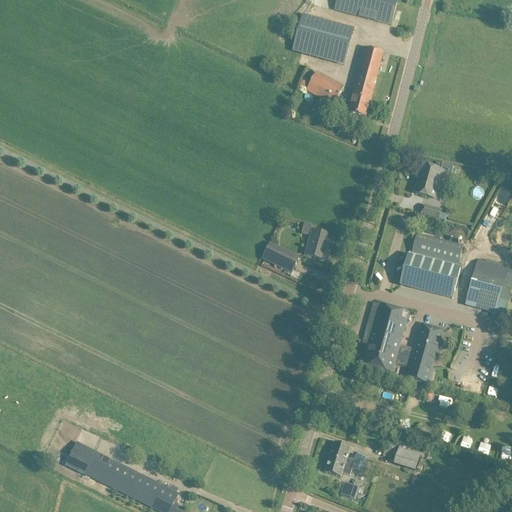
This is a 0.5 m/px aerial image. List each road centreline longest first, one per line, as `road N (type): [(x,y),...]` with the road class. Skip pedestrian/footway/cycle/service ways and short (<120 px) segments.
road 1 (unclassified): [(0,149),(342,315)]
road 2 (unclassified): [(342,315),(427,0)]
road 3 (unclassified): [(291,493),(342,315)]
road 4 (unknown): [(234,511),(72,440)]
